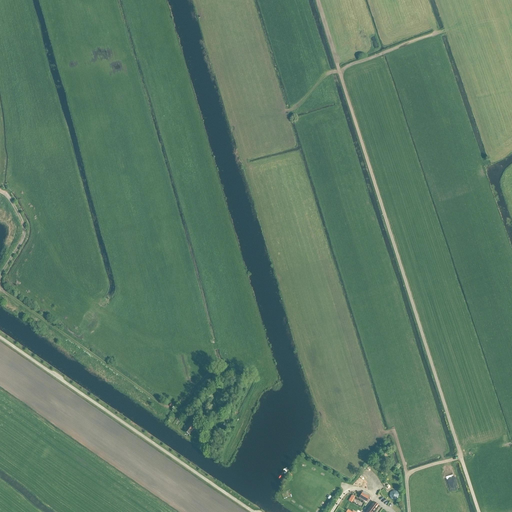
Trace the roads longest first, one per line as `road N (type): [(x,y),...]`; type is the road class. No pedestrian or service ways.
road 1 (track): [(252,511),(0,337)]
road 2 (track): [(0,286),(169,409)]
